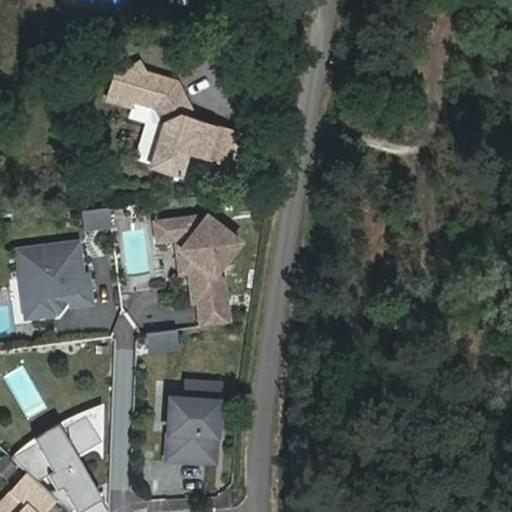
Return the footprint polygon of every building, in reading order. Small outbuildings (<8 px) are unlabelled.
[(112,66),(102,101),(126,109),(127,103),(149,110),(155,126),(143,169),(173,177),(179,154),(208,162),(217,130),(174,118),(166,103),(172,85),(140,75),(134,65),(124,70),(112,66)] [(242,137),(217,130),(208,162),(233,170),(242,137)] [(246,196),(231,198),(233,216),(248,214),(246,196)] [(112,210),(87,213),(90,233),(115,230),(112,210)] [(195,221),(155,226),(157,244),(177,242),(179,242),(185,247),(181,252),(196,264),(189,273),(189,275),(191,290),(197,294),(203,294),(203,301),(197,302),(200,329),(227,326),(223,284),(214,277),(239,245),(208,219),(202,227),(195,221)] [(177,242),(181,276),(189,275),(189,273),(196,264),(181,252),(185,247),(179,242),(177,242)] [(77,244),(21,250),(24,280),(32,279),(33,293),(27,301),(28,311),(36,318),(59,316),(58,310),(64,303),(67,303),(68,308),(89,306),(86,276),(80,277),(77,244)] [(191,290),(192,302),(197,302),(203,301),(203,294),(197,294),(191,290)] [(169,333),(147,335),(149,351),(171,348),(169,333)] [(23,364),(4,375),(28,417),(46,407),(23,364)] [(171,402),(169,462),(216,464),(219,387),(187,386),(186,403),(171,402)] [(97,441),(81,414),(34,441),(73,511),(75,511),(99,499),(73,455),(97,441)] [(0,469),(13,479),(21,467),(5,455),(0,461),(0,469)] [(43,511),(55,499),(26,472),(9,489),(23,503),(14,511),(43,511)]
